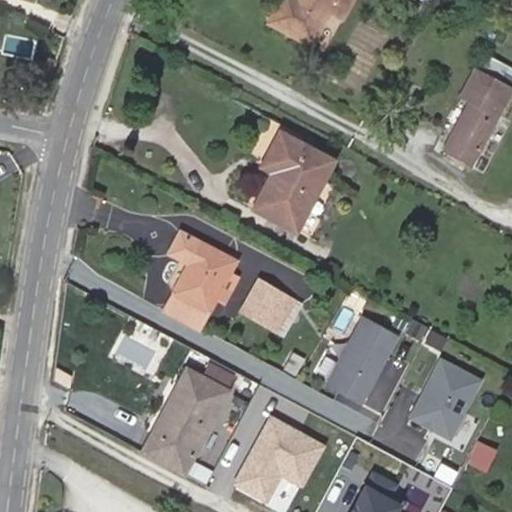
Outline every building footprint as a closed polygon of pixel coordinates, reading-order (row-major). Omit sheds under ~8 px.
[(352,0),(281,0),(269,21),(312,44),(330,10),(344,17),(352,0)] [(511,90),(511,85),(477,66),(460,96),(470,101),(444,149),(473,165),(511,90)] [(335,160),(280,131),(262,166),(273,172),(254,207),(298,231),(335,160)] [(198,306),(210,312),(217,297),(231,271),(237,260),(182,231),(170,253),(190,265),(167,309),(189,322),(198,306)] [(240,276),(231,271),(217,297),(226,301),(240,276)] [(244,311),(285,334),(303,303),(262,280),(244,311)] [(201,328),(210,312),(198,306),(189,322),(201,328)] [(364,317),(329,384),(363,402),(398,336),(364,317)] [(412,417),(451,438),(482,381),(443,359),(412,417)] [(229,390),(236,378),(212,365),(206,377),(229,390)] [(189,368),(177,391),(184,396),(196,372),(189,368)] [(229,390),(206,377),(196,372),(184,396),(177,391),(145,450),(186,472),(229,390)] [(271,500),(285,474),(307,485),(330,442),(271,411),(234,481),(271,500)] [(440,488),(417,476),(403,501),(419,510),(426,497),(433,501),(440,488)]
